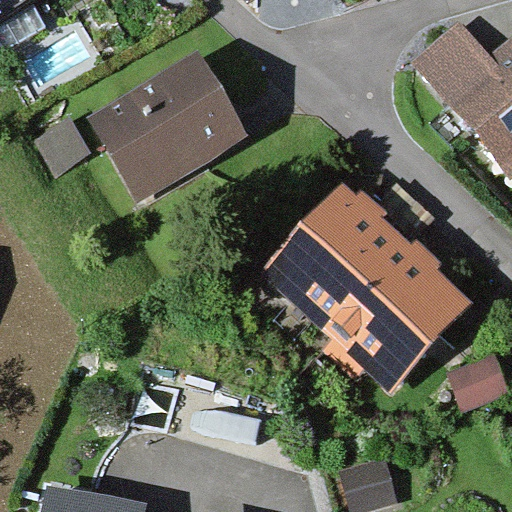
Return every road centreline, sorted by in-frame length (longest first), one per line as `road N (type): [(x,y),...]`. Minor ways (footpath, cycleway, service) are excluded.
road 1 (residential): [(511,271),(297,75)]
road 2 (residential): [(297,75),(391,19),(443,0)]
